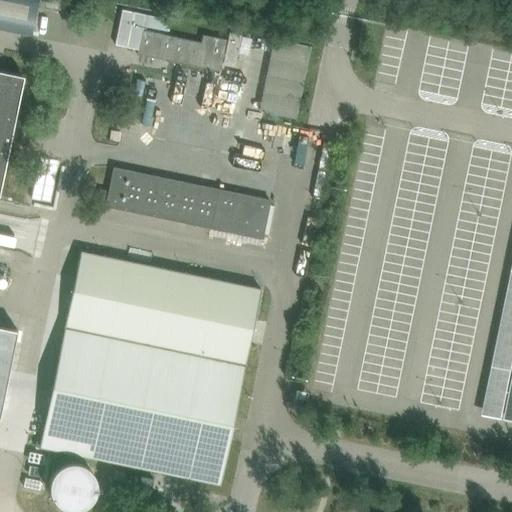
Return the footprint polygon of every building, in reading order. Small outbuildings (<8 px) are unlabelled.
[(0,0),(0,25),(34,32),(41,0),(0,0)] [(120,7),(112,49),(228,71),(235,39),(202,32),(200,40),(169,34),(172,17),(120,7)] [(295,112),(308,46),(273,39),(266,74),(286,78),(283,90),(265,86),(261,106),(295,112)] [(0,415),(18,330),(0,326),(0,190),(11,138),(14,122),(24,76),(0,71),(0,415)] [(40,156),(30,198),(50,202),(59,160),(40,156)] [(114,168),(109,192),(106,206),(210,228),(218,190),(114,168)] [(218,190),(210,228),(260,238),(262,238),(263,234),(268,235),(274,206),(269,205),(270,201),(218,190)] [(64,330),(53,381),(49,401),(40,447),(220,484),(229,439),(234,418),(244,366),(260,288),(80,251),(64,330)] [(102,481),(97,474),(90,469),(82,467),(73,467),(66,470),(59,476),(55,483),(53,491),(54,499),(58,507),(63,511),(94,511),(96,511),(101,505),(104,497),(104,489),(102,481)] [(188,511),(191,502),(195,482),(156,473),(146,511),(188,511)]
